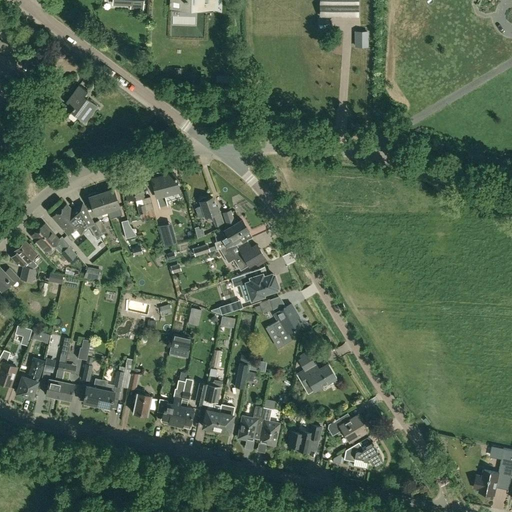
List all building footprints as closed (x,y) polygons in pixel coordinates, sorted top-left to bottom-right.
[(112,0),(112,3),(131,4),(131,8),(143,8),(143,0),(112,0)] [(171,0),(171,11),(213,13),(214,0),(213,0),(171,0)] [(323,5),(323,14),(322,14),(322,15),(337,15),(337,5),(343,5),(343,15),(356,15),(356,14),(354,14),(354,5),(356,5),(356,4),(354,4),(354,0),(322,0),(323,4),(322,4),(322,5),(323,5)] [(0,69),(14,71),(14,57),(0,56),(0,69)] [(223,76),(223,86),(235,86),(236,76),(223,76)] [(63,79),(55,78),(53,87),(62,88),(63,79)] [(85,122),(97,105),(86,97),(85,98),(83,96),(87,90),(79,84),(66,102),(74,108),(71,112),(85,122)] [(156,197),(179,190),(175,173),(152,179),(156,197)] [(146,210),(153,208),(150,196),(144,198),(141,186),(139,186),(138,181),(126,184),(127,190),(126,191),(128,199),(135,198),(136,200),(142,198),(143,204),(137,206),(139,213),(146,212),(146,210)] [(101,192),(107,210),(119,206),(113,188),(101,192)] [(98,217),(102,215),(101,212),(107,210),(101,192),(96,194),(96,192),(89,194),(89,196),(95,213),(98,217)] [(216,224),(223,222),(217,205),(216,206),(213,197),(207,199),(206,198),(205,197),(203,197),(201,198),(200,200),(201,201),(200,201),(201,205),(196,207),(199,217),(205,215),(205,217),(212,214),(216,224)] [(73,210),(67,204),(52,217),(68,234),(75,228),(80,235),(89,227),(96,238),(101,234),(94,223),(93,222),(82,202),(73,210)] [(234,221),(231,210),(223,212),(227,224),(234,221)] [(99,219),(94,223),(101,234),(107,230),(99,219)] [(223,239),(214,242),(216,248),(219,248),(227,246),(227,247),(241,242),(239,238),(237,236),(248,229),(242,219),(225,229),(222,231),(225,237),(222,238),(223,239)] [(126,238),(137,235),(129,223),(128,220),(122,222),(126,238)] [(49,253),(61,243),(58,240),(44,223),(32,234),(49,253)] [(272,241),(269,229),(256,232),(260,246),(276,241),(276,240),(272,241)] [(227,246),(219,248),(228,262),(233,259),(240,270),(249,265),(255,261),(257,264),(266,259),(263,256),(264,256),(257,244),(256,244),(251,247),(247,240),(247,239),(241,242),(227,247),(227,246)] [(19,264),(24,265),(25,266),(28,263),(27,261),(37,252),(26,240),(14,251),(16,252),(11,257),(19,264)] [(207,243),(193,248),(195,255),(209,251),(207,243)] [(61,253),(69,262),(77,255),(69,246),(61,253)] [(35,268),(25,266),(24,265),(21,278),(32,281),(35,268)] [(12,284),(19,277),(9,267),(5,271),(0,266),(0,287),(1,290),(10,282),(12,284)] [(176,274),(184,273),(183,266),(175,267),(176,274)] [(232,286),(245,282),(251,300),(263,296),(262,294),(276,290),(276,288),(277,287),(273,275),(272,276),(271,274),(262,277),(261,274),(254,277),(252,271),(230,278),(232,286)] [(263,312),(273,309),(269,299),(259,303),(263,312)] [(220,307),(211,310),(222,314),(234,310),(231,303),(219,306),(220,307)] [(288,332),(300,325),(295,315),(297,313),(292,303),(286,307),(275,313),(274,314),(277,320),(279,318),(281,320),(273,325),(283,342),(291,338),(287,332),(288,332)] [(188,322),(198,325),(201,309),(191,307),(188,322)] [(22,343),(28,345),(30,336),(32,330),(27,329),(18,327),(16,334),(24,336),(22,343)] [(169,352),(176,353),(178,345),(188,347),(190,338),(173,334),(169,352)] [(65,338),(61,353),(67,354),(70,339),(65,338)] [(90,339),(83,338),(81,346),(80,346),(78,357),(86,359),(90,339)] [(11,351),(4,349),(0,356),(0,361),(2,363),(0,369),(0,383),(4,384),(6,383),(10,385),(17,366),(7,362),(11,351)] [(215,349),(212,365),(218,366),(221,351),(215,349)] [(31,376),(30,378),(23,376),(17,392),(19,392),(18,395),(23,396),(24,394),(31,397),(45,361),(33,357),(27,375),(31,376)] [(59,361),(55,379),(49,378),(51,371),(44,370),(42,380),(48,381),(46,394),(58,396),(61,381),(65,363),(59,361)] [(239,362),(234,385),(242,387),(247,364),(239,362)] [(71,364),(65,363),(61,381),(58,396),(70,399),(74,383),(67,382),(71,364)] [(93,365),(86,363),(82,379),(89,381),(93,365)] [(314,390),(335,377),(327,363),(315,371),(311,364),(298,372),(306,385),(310,383),(314,390)] [(111,407),(113,398),(118,399),(120,387),(124,371),(117,370),(114,384),(107,383),(108,380),(102,379),(101,382),(97,404),(111,407)] [(139,373),(131,372),(128,388),(136,389),(139,373)] [(97,404),(101,382),(95,380),(94,387),(86,385),(83,401),(97,404)] [(177,424),(177,421),(183,389),(185,381),(179,380),(176,395),(175,395),(173,403),(167,402),(166,408),(164,407),(162,419),(163,421),(177,424)] [(205,394),(207,384),(200,383),(198,393),(205,394)] [(207,384),(205,394),(209,395),(208,400),(217,402),(221,386),(207,384)] [(147,415),(151,395),(143,393),(144,389),(138,388),(133,412),(147,415)] [(183,389),(177,421),(177,424),(190,426),(193,407),(187,406),(190,391),(183,389)] [(216,430),(221,405),(215,404),(215,403),(208,402),(207,409),(203,426),(210,428),(212,430),(216,430)] [(221,403),(221,405),(216,430),(220,431),(222,430),(229,432),(235,406),(221,403)] [(253,434),(257,435),(263,406),(255,405),(252,417),(242,415),(238,437),(246,439),(247,436),(250,436),(253,434)] [(274,444),(279,423),(269,421),(271,408),(263,406),(257,435),(261,435),(264,439),(267,440),(266,443),(274,444)] [(349,440),(366,430),(357,415),(343,423),(339,417),(328,423),(327,427),(332,435),(342,429),(349,440)] [(319,439),(321,426),(310,423),(308,431),(300,429),(299,432),(290,430),(287,445),(296,446),(296,449),(309,451),(312,437),(319,439)] [(346,449),(344,458),(354,461),(353,466),(366,469),(368,461),(370,460),(371,462),(372,463),(373,463),(374,464),(376,464),(377,464),(379,463),(380,463),(381,462),(382,459),(382,458),(382,456),(381,455),(372,440),(371,441),(362,447),(359,441),(346,449)] [(477,475),(474,487),(480,489),(480,491),(494,494),(499,472),(484,469),(483,476),(477,475)]
